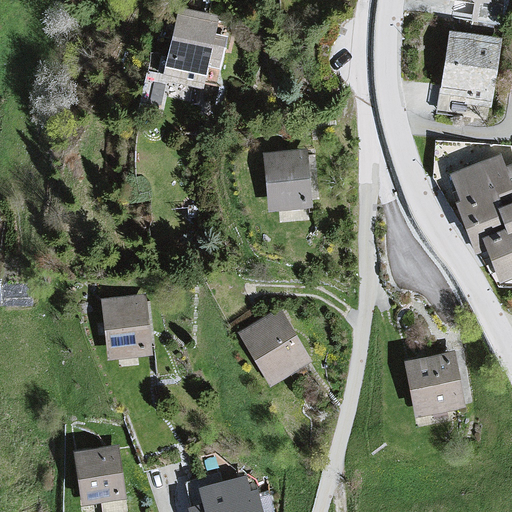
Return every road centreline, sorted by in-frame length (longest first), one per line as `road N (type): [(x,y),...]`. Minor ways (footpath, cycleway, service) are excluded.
road 1 (residential): [(367,0),(371,290),(320,511)]
road 2 (residential): [(393,0),(386,66),(408,167),(511,354)]
